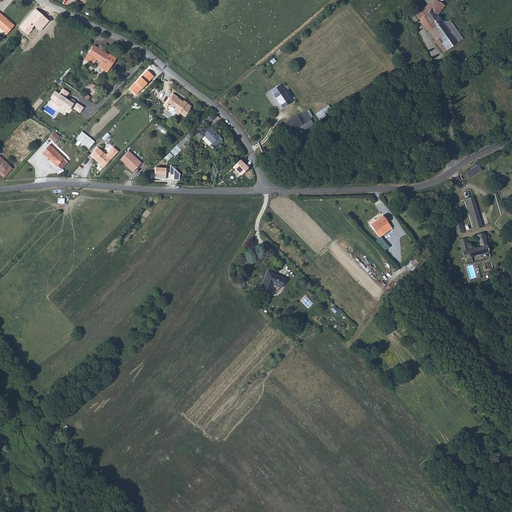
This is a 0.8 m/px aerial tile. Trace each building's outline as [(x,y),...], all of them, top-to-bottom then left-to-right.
[(433,1),(426,12),(421,16),(417,11),(414,14),(418,19),(416,20),(425,33),(426,33),(434,45),(448,35),(438,22),(434,16),(440,6),(433,1)] [(40,31),(49,21),(35,8),(19,27),(27,34),(35,26),(40,31)] [(13,27),(0,16),(0,30),(6,36),(13,27)] [(459,39),(445,21),(443,23),(456,41),(459,39)] [(456,41),(443,23),(438,22),(448,35),(448,47),(456,41)] [(448,35),(434,45),(440,53),(448,47),(448,35)] [(108,55),(93,45),(84,59),(88,62),(92,56),(101,62),(98,66),(107,72),(116,59),(109,54),(108,55)] [(154,77),(148,70),(129,88),(135,95),(154,77)] [(285,89),(284,90),(281,86),(273,92),(275,96),(284,110),(294,103),(285,89)] [(60,104),(68,110),(75,102),(71,99),(69,101),(65,98),(68,93),(63,89),(59,94),(55,91),(50,98),(55,101),(53,103),(58,107),(60,104)] [(181,100),(173,95),(164,106),(167,108),(169,106),(176,110),(175,112),(179,115),(181,113),(186,116),(191,110),(189,108),(191,106),(187,103),(187,102),(182,99),(181,100)] [(314,113),(319,120),(327,114),(323,107),(314,113)] [(214,118),(209,114),(205,118),(210,123),(214,118)] [(299,118),(288,123),(293,132),(308,124),(305,119),(301,121),(299,118)] [(221,139),(210,128),(204,134),(212,142),(207,147),(210,150),(221,139)] [(89,149),(95,141),(82,131),(74,142),(79,146),(81,143),(89,149)] [(53,134),(47,139),(53,145),(58,140),(53,134)] [(185,137),(176,145),(179,149),(188,140),(185,137)] [(61,161),(47,146),(39,154),(42,157),(43,156),(54,168),(61,161)] [(106,161),(94,150),(87,157),(98,169),(106,161)] [(170,152),(165,158),(168,161),(174,156),(170,152)] [(137,167),(125,155),(117,163),(129,175),(137,167)] [(250,168),(241,159),(233,167),(242,176),(250,168)] [(109,164),(106,161),(98,169),(99,170),(105,165),(107,167),(107,166),(109,164)] [(468,178),(481,170),(477,164),(464,171),(468,178)] [(166,168),(165,179),(180,180),(180,174),(170,165),(170,169),(166,168)] [(166,168),(155,167),(154,178),(159,179),(165,179),(166,168)] [(473,199),(467,201),(475,226),(482,224),(473,199)] [(455,205),(448,208),(457,231),(463,229),(455,205)] [(381,214),(369,224),(379,237),(391,228),(381,214)] [(482,245),(471,248),(467,237),(459,239),(466,257),(491,249),(485,231),(478,233),(482,245)] [(271,272),(267,271),(261,287),(271,290),(274,284),(279,285),(280,282),(283,277),(271,272)]
